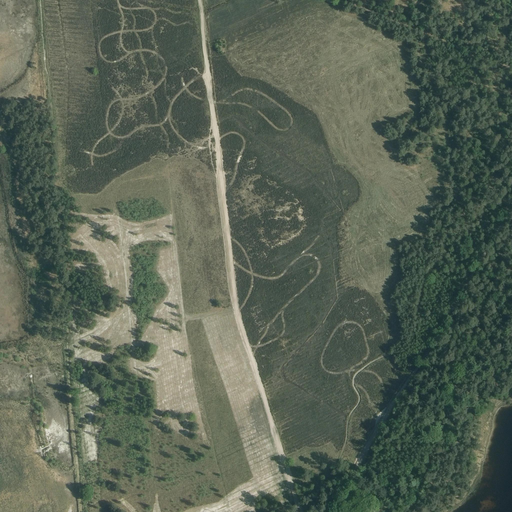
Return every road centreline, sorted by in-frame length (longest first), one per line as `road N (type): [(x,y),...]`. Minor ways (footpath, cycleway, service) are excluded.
road 1 (track): [(297,511),(236,308),(199,0)]
road 2 (track): [(511,194),(402,388)]
road 3 (track): [(335,0),(511,67)]
road 4 (track): [(331,511),(402,388)]
